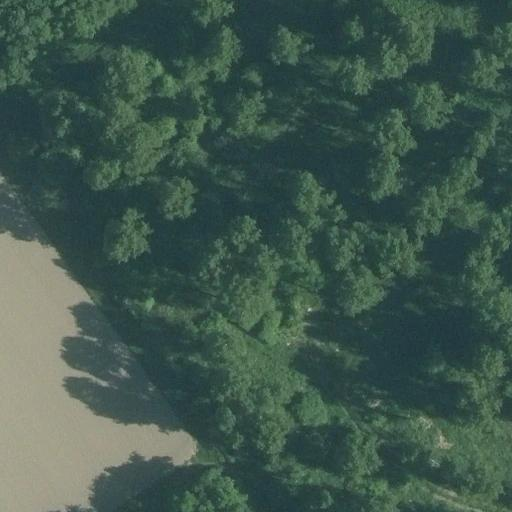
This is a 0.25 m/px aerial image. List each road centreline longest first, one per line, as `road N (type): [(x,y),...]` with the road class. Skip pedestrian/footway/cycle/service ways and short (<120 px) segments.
road 1 (track): [(0,166),(246,511)]
road 2 (track): [(0,116),(159,0)]
